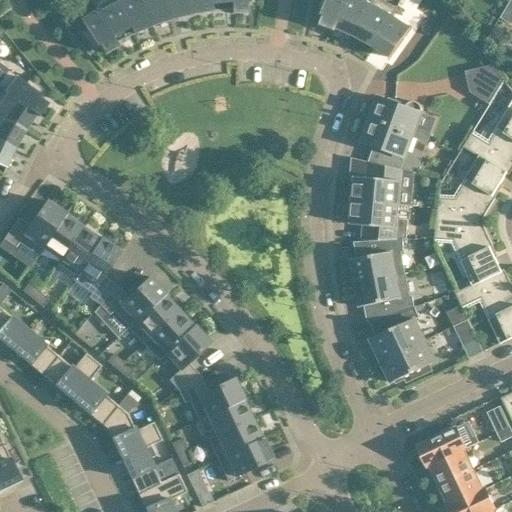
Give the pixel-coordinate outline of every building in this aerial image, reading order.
[(117,0),(101,0),(92,5),(96,11),(97,11),(116,44),(134,35),(117,0)] [(142,0),(117,0),(134,35),(152,27),(142,0)] [(172,21),(165,0),(142,0),(152,27),(172,21)] [(192,16),(188,0),(165,0),(172,21),(192,16)] [(212,13),(210,0),(188,0),(192,16),(212,13)] [(210,0),(212,13),(231,11),(231,0),(210,0)] [(231,0),(231,11),(231,14),(245,14),(247,14),(247,4),(254,4),(254,0),(231,0)] [(335,32),(348,0),(321,0),(318,14),(325,17),(321,27),(335,32)] [(355,37),(370,4),(360,0),(348,0),(335,32),(333,36),(342,40),(345,32),(355,37)] [(393,17),(397,8),(383,0),(372,0),(370,4),(355,37),(373,47),(375,48),(393,17)] [(511,1),(511,0),(500,18),(511,24),(511,22),(511,1)] [(86,30),(80,34),(93,49),(99,46),(104,55),(107,54),(118,47),(116,44),(97,11),(96,11),(81,21),(86,30)] [(391,58),(412,29),(393,17),(375,48),(391,58)] [(505,81),(492,66),(466,72),(471,93),(490,105),(505,81)] [(0,79),(0,88),(39,117),(39,116),(46,107),(48,105),(40,99),(44,93),(30,79),(26,84),(7,70),(0,79)] [(0,116),(25,132),(25,131),(31,123),(38,127),(43,120),(43,119),(39,116),(39,117),(0,88),(0,116)] [(373,104),(368,118),(372,119),(414,134),(413,136),(415,137),(427,142),(428,140),(431,132),(417,127),(422,113),(422,112),(422,111),(422,110),(422,109),(422,108),(422,107),(421,107),(421,106),(420,105),(419,104),(418,103),(417,103),(416,102),(415,102),(414,102),(413,102),(412,102),(411,102),(410,103),(409,103),(408,104),(407,104),(407,105),(407,106),(406,106),(406,107),(404,107),(379,98),(377,105),(373,104)] [(474,131),(464,147),(510,175),(511,171),(511,102),(499,125),(501,127),(490,145),(473,135),(475,132),(474,131)] [(25,132),(0,116),(0,141),(15,150),(25,132)] [(368,118),(363,132),(367,133),(363,143),(384,151),(379,165),(401,170),(413,136),(414,134),(372,119),(368,118)] [(15,150),(0,141),(0,166),(6,169),(15,150)] [(482,221),(497,197),(494,195),(507,174),(509,176),(510,175),(464,147),(464,148),(479,157),(465,179),(467,181),(456,200),(441,199),(441,196),(440,195),(437,219),(481,221),(482,221)] [(354,177),(352,201),(400,206),(403,172),(403,171),(401,170),(379,165),(369,162),(368,164),(371,165),(370,179),(354,177)] [(43,248),(65,216),(66,216),(66,215),(46,201),(29,226),(18,219),(4,240),(16,248),(19,243),(38,256),(44,249),(43,248)] [(407,240),(408,220),(398,219),(400,206),(352,201),(351,206),(346,206),(344,222),(350,222),(350,225),(365,226),(370,227),(368,242),(403,240),(407,240)] [(61,260),(83,228),(66,216),(65,216),(43,248),(44,249),(60,260),(61,260)] [(494,248),(484,226),(482,222),(481,222),(481,221),(437,219),(434,243),(436,243),(436,240),(454,242),(463,260),(461,262),(472,285),(456,293),(456,294),(505,270),(502,271),(491,249),(494,248)] [(76,277),(101,240),(100,240),(83,228),(61,260),(60,260),(57,264),(75,276),(76,277)] [(117,286),(104,277),(121,253),(101,239),(100,240),(101,240),(76,277),(75,276),(73,280),(92,293),(89,298),(100,306),(117,286)] [(403,274),(399,253),(404,253),(403,240),(368,242),(362,242),(365,256),(358,257),(358,259),(352,260),(356,284),(408,274),(408,273),(403,274)] [(511,285),(505,270),(456,294),(464,311),(465,310),(464,307),(482,299),(491,318),(488,319),(500,345),(511,338),(511,285)] [(408,274),(356,284),(361,307),(366,306),(366,308),(373,307),(375,320),(369,322),(370,323),(415,307),(413,296),(408,297),(403,275),(409,274),(408,274)] [(128,328),(164,295),(165,296),(166,295),(149,277),(127,298),(117,286),(100,306),(109,316),(113,312),(128,328)] [(11,291),(3,284),(0,287),(0,293),(6,298),(11,291)] [(39,292),(29,284),(22,291),(33,300),(39,292)] [(49,300),(39,292),(33,300),(43,308),(49,300)] [(143,345),(179,311),(165,296),(164,295),(128,328),(143,345)] [(370,351),(376,364),(425,341),(415,320),(420,318),(416,308),(417,308),(417,307),(370,323),(369,323),(370,324),(375,322),(381,335),(371,340),(375,348),(370,351)] [(29,332),(0,308),(0,340),(13,351),(29,332)] [(165,354),(194,327),(193,327),(179,311),(143,345),(158,361),(165,354)] [(479,342),(468,320),(454,327),(464,349),(479,342)] [(189,364),(211,344),(194,326),(193,327),(194,327),(165,354),(180,370),(169,381),(178,391),(200,376),(189,364)] [(59,357),(29,332),(13,351),(43,376),(59,357)] [(435,362),(425,341),(376,364),(383,378),(388,375),(392,383),(405,377),(407,383),(432,371),(429,365),(435,362)] [(89,382),(101,367),(86,354),(73,369),(59,357),(43,376),(73,401),(88,382),(89,382)] [(124,363),(114,354),(107,362),(117,370),(124,363)] [(134,371),(124,363),(117,370),(127,379),(134,371)] [(208,417),(243,400),(243,401),(244,400),(234,378),(207,391),(200,376),(178,391),(184,403),(189,401),(199,422),(208,418),(208,417)] [(118,406),(89,382),(88,382),(73,401),(103,425),(118,406)] [(511,393),(501,398),(511,420),(511,393)] [(132,408),(137,402),(127,395),(123,400),(132,408)] [(132,408),(123,400),(118,406),(127,414),(132,408)] [(243,401),(243,400),(208,417),(208,418),(217,436),(217,437),(252,420),(243,401)] [(135,431),(127,414),(118,406),(103,425),(107,429),(122,459),(150,446),(151,447),(162,441),(154,423),(135,431)] [(488,413),(498,434),(511,428),(501,407),(488,413)] [(218,460),(262,439),(252,420),(217,437),(217,436),(208,440),(218,460)] [(418,446),(428,467),(467,449),(457,428),(453,430),(449,429),(442,432),(441,435),(418,446)] [(511,430),(511,428),(498,434),(502,443),(511,437),(511,430)] [(228,482),(273,460),(263,438),(262,439),(218,460),(228,482)] [(186,451),(181,440),(172,444),(177,456),(186,451)] [(0,490),(21,481),(4,445),(0,446),(0,490)] [(160,483),(149,459),(155,456),(151,447),(150,446),(122,459),(139,494),(161,484),(160,483)] [(434,479),(438,487),(475,470),(465,451),(467,449),(428,467),(428,468),(431,467),(435,476),(434,479)] [(192,463),(186,451),(177,456),(183,468),(192,463)] [(447,507),(447,508),(486,489),(486,488),(484,489),(475,470),(438,487),(442,496),(445,497),(449,506),(447,507)] [(201,483),(196,471),(187,476),(192,487),(201,483)] [(174,511),(169,501),(187,493),(178,475),(160,483),(161,484),(139,494),(146,511),(174,511)] [(447,508),(449,511),(490,511),(496,509),(486,489),(447,508)]
